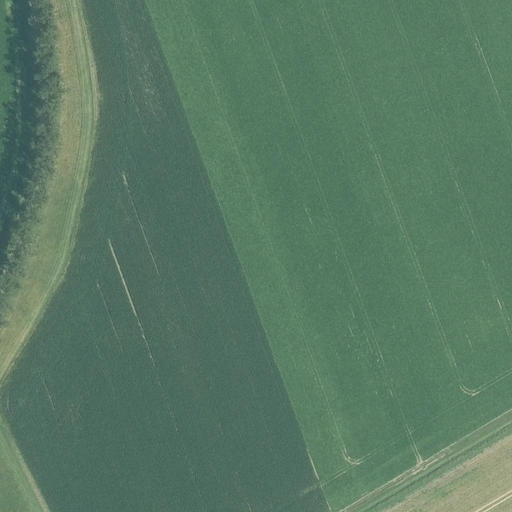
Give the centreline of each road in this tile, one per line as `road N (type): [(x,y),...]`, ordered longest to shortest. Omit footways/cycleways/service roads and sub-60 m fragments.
road 1 (unclassified): [(0,292),(42,147),(43,73),(31,0)]
road 2 (track): [(345,511),(511,412)]
